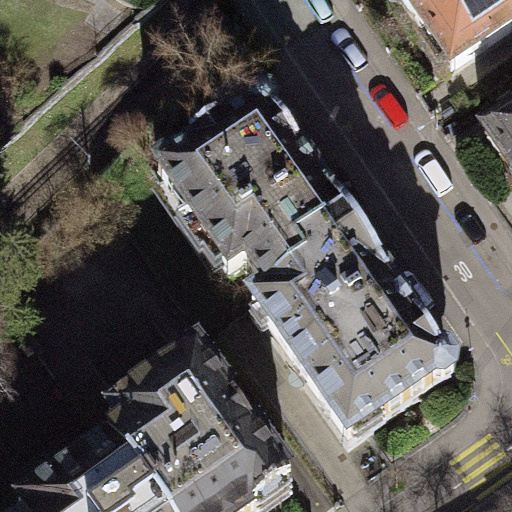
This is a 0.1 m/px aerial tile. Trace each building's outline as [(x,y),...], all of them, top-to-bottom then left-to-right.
[(511,0),(389,0),(390,0),(401,2),(451,76),(511,34),(511,0)] [(192,153),(156,178),(228,281),(243,271),(266,303),(303,277),(291,259),(343,222),(273,123),(274,114),(268,103),(256,102),(246,109),(246,116),(225,130),(220,123),(187,146),(192,153)] [(511,118),(484,138),(511,179),(511,118)] [(303,277),(266,303),(251,313),(347,451),(436,389),(444,389),(452,383),(453,370),(448,363),(441,363),(343,222),(291,259),(303,277)] [(108,450),(152,511),(260,511),(288,492),(194,363),(107,426),(119,442),(108,450)] [(152,511),(108,450),(22,511),(152,511)]
